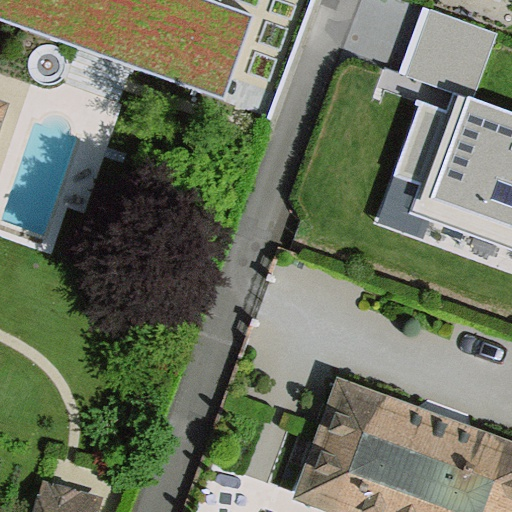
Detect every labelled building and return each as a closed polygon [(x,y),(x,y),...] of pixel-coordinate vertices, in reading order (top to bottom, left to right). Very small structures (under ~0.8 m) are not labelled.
[(0,0),(0,18),(224,97),(252,17),(220,6),(222,0),(0,0)] [(455,94),(474,101),(498,34),(432,10),(407,77),(455,94)] [(448,115),(423,106),(398,175),(422,184),(411,214),(511,250),(511,114),(474,101),(455,94),(448,115)] [(511,511),(511,449),(343,388),(303,497),(343,511),(511,511)] [(48,490),(41,511),(95,511),(98,503),(48,490)]
